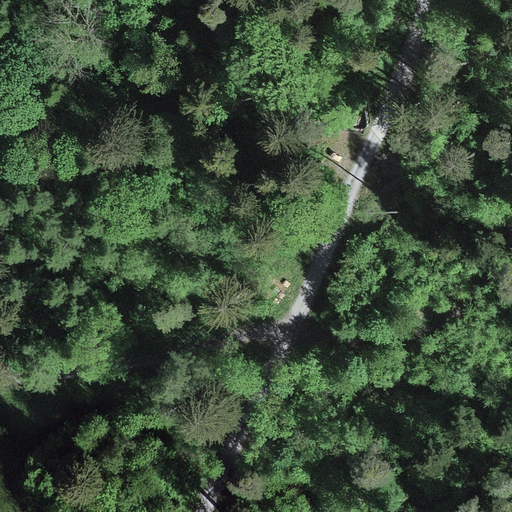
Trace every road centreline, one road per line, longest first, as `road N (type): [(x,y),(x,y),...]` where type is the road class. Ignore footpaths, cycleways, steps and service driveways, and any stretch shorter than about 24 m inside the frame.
road 1 (track): [(427,0),(408,68),(209,511)]
road 2 (track): [(0,387),(235,332),(294,326)]
